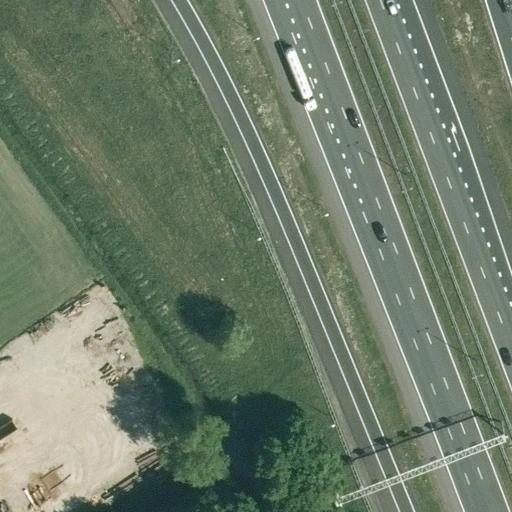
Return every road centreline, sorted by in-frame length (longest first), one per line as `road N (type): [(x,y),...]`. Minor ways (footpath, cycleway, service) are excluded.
road 1 (motorway): [(178,0),(239,115),(405,511)]
road 2 (motorway): [(295,0),(485,511)]
road 3 (motorway): [(511,350),(379,0)]
